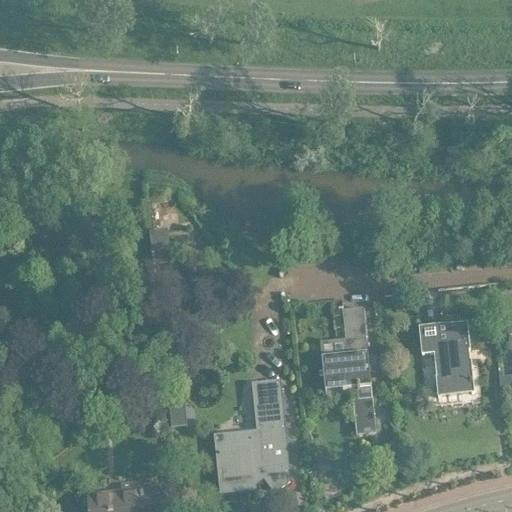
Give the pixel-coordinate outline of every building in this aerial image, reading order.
[(166,233),(148,235),(151,266),(169,265),(166,233)] [(345,360),(320,362),(324,397),(350,394),(355,441),(374,439),(366,358),(364,342),(361,313),(341,315),(343,340),(343,343),(345,360)] [(466,328),(419,332),(421,360),(436,358),(438,381),(436,382),(438,401),(473,398),(466,328)] [(214,441),(220,497),(252,494),(252,487),(262,479),(272,495),(287,485),(287,476),(286,476),(277,388),(252,391),(257,437),(214,441)] [(129,419),(139,411),(130,399),(120,407),(129,419)] [(170,437),(171,447),(181,446),(180,436),(170,437)] [(157,511),(156,495),(141,497),(140,489),(119,491),(120,498),(86,501),(86,511),(157,511)]
